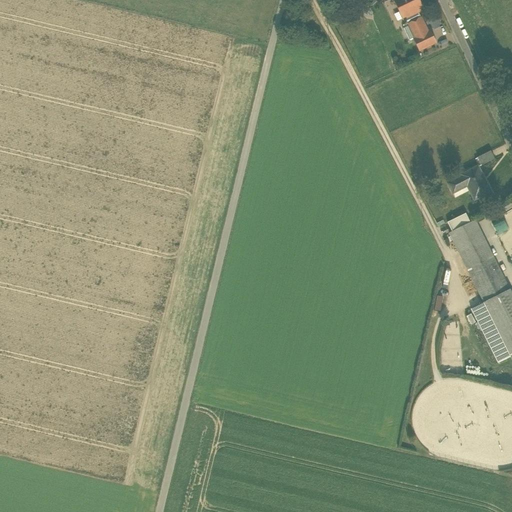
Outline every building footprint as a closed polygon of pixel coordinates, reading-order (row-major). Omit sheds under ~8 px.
[(392,0),(402,20),(403,20),(418,12),(423,10),(418,0),(392,0)] [(418,12),(403,20),(404,24),(406,23),(407,24),(408,24),(420,18),(418,12)] [(415,39),(428,33),(421,18),(420,18),(408,24),(415,39)] [(407,24),(406,23),(404,24),(403,24),(404,26),(403,27),(403,29),(408,41),(410,41),(413,40),(415,39),(408,24),(407,24)] [(413,40),(419,51),(436,43),(430,32),(428,33),(415,39),(413,40)] [(478,158),(481,165),(493,159),(490,152),(478,158)] [(466,184),(474,200),(490,192),(477,167),(461,175),(462,176),(447,183),(452,192),(466,184)] [(447,223),(452,232),(470,223),(465,214),(447,223)] [(504,292),(509,290),(474,221),(470,223),(504,292)] [(449,233),(483,303),(504,292),(470,223),(452,232),(449,233)] [(511,355),(511,295),(509,290),(504,292),(483,303),(510,357),(511,355)] [(497,363),(510,357),(483,303),(471,309),(497,363)]
